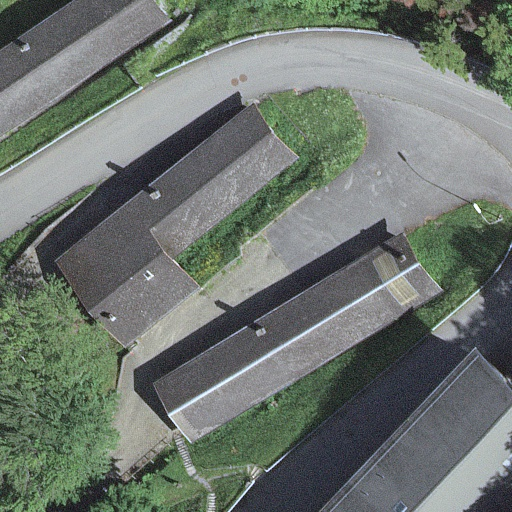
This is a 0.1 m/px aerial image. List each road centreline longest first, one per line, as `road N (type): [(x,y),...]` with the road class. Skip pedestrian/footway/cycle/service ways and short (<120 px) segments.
road 1 (unclassified): [(0,209),(180,101),(287,66),(346,61),(408,72),(466,97),(511,132)]
road 2 (unclassified): [(511,293),(319,446),(259,511)]
